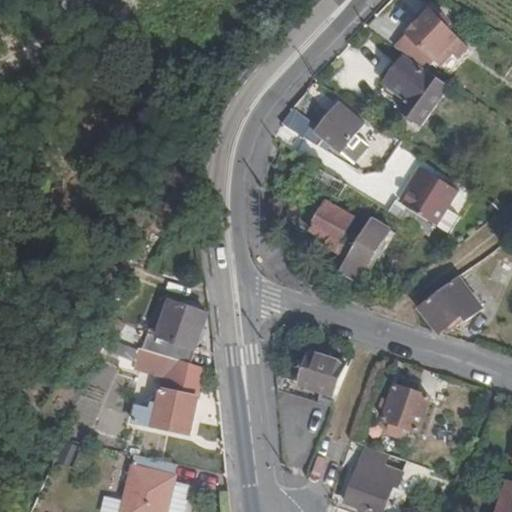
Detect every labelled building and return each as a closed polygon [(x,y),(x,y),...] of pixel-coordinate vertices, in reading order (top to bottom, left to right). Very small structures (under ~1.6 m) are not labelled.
[(433,12),(398,48),(424,66),(432,56),(438,61),(451,49),(461,59),(470,49),(448,27),(452,23),(443,14),(439,18),(433,12)] [(423,124),(453,84),(432,70),(429,74),(407,58),(387,85),(410,102),(404,111),(423,124)] [(359,166),(373,148),(359,136),(367,125),(341,104),(318,132),(359,166)] [(286,125),(308,140),(317,122),(297,109),(286,125)] [(350,185),(317,165),(308,180),(340,200),(350,185)] [(404,204),(437,225),(451,234),(463,217),(449,208),(460,192),(425,170),(404,204)] [(342,244),(356,219),(329,203),(313,231),(332,241),(329,246),(348,257),(352,250),(342,244)] [(397,216),(430,236),(437,225),(404,204),(397,216)] [(361,280),(392,231),(373,219),(342,268),(361,280)] [(485,310),(460,278),(423,307),(443,331),(463,315),(469,322),(485,310)] [(142,352),(191,365),(208,314),(170,302),(158,337),(148,334),(142,352)] [(129,327),(123,347),(139,351),(142,352),(148,334),(129,327)] [(123,347),(113,344),(108,353),(136,363),(139,351),(123,347)] [(137,406),(135,423),(191,435),(201,383),(204,368),(191,365),(142,352),(139,351),(136,363),(134,370),(166,378),(158,411),(137,406)] [(296,383),(301,384),(310,353),(306,352),(296,383)] [(338,396),(349,366),(310,353),(301,384),(323,391),(338,396)] [(420,434),(433,399),(397,386),(384,421),(392,423),(389,433),(401,437),(405,429),(420,434)] [(323,391),(319,403),(333,407),(338,396),(323,391)] [(364,459),(347,504),(367,511),(386,511),(395,489),(399,490),(404,474),(387,468),(392,455),(368,447),(364,459)] [(174,483),(178,464),(136,455),(126,502),(124,511),(187,511),(190,500),(187,499),(190,485),(174,483)] [(511,511),(511,485),(501,511),(511,511)] [(107,498),(103,511),(124,511),(126,502),(107,498)]
